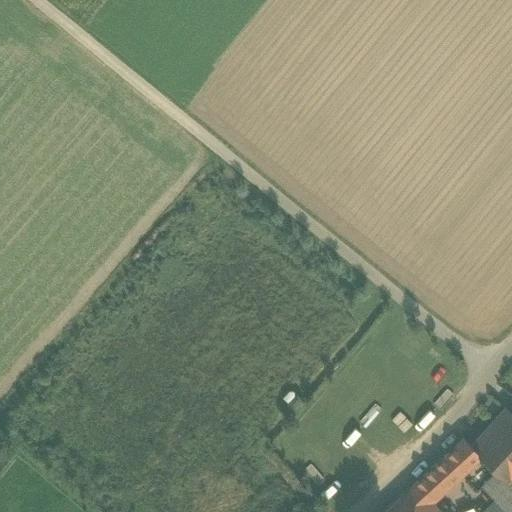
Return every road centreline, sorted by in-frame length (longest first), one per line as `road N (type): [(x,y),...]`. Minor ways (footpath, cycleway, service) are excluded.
road 1 (track): [(35,0),(491,371)]
road 2 (unclassified): [(511,345),(358,511)]
